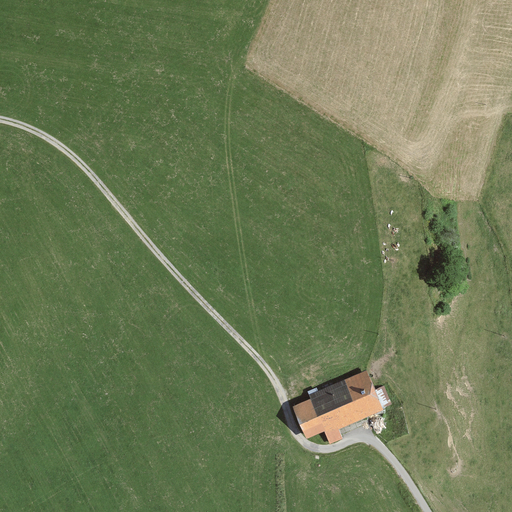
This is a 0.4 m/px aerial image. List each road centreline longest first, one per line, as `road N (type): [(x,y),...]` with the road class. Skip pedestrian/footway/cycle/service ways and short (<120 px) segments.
road 1 (track): [(0,118),(76,159),(266,367)]
road 2 (residential): [(266,367),(307,445),(369,438),(428,511)]
